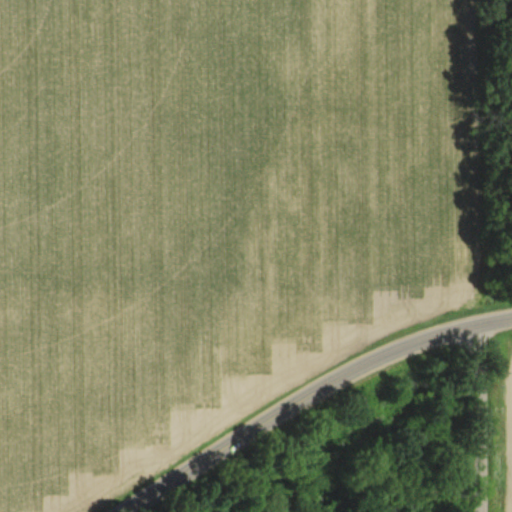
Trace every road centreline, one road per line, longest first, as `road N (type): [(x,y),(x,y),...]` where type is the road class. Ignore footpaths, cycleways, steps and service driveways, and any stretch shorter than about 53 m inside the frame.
road 1 (tertiary): [(133,511),(398,351),(511,321)]
road 2 (residential): [(479,511),(486,325)]
